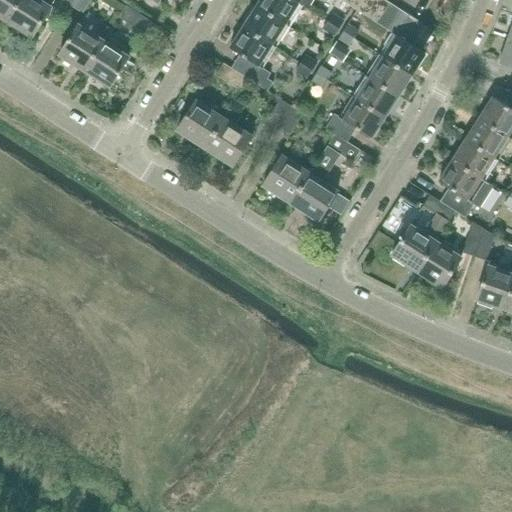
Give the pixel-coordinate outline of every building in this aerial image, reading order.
[(0,0),(0,17),(6,22),(20,0),(0,0)] [(32,38),(51,8),(38,0),(20,0),(6,22),(32,38)] [(82,14),(90,0),(75,0),(71,7),(82,14)] [(298,4),(299,4),(292,0),(261,0),(258,6),(256,5),(256,6),(285,25),(286,24),(285,23),(297,3),(298,4)] [(292,0),(299,4),(299,3),(307,9),(313,0),(292,0)] [(352,8),(356,0),(342,0),(342,1),(352,8)] [(367,18),(378,0),(363,0),(357,11),(367,18)] [(376,24),(390,4),(383,0),(378,0),(367,18),(376,24)] [(386,30),(400,10),(390,4),(376,24),(386,30)] [(144,34),(151,22),(126,6),(119,18),(144,34)] [(285,25),(256,6),(257,7),(244,27),(243,26),(243,27),(272,45),(271,44),(284,24),(285,25)] [(396,37),(409,17),(400,10),(386,30),(396,37)] [(328,22),(338,29),(343,22),(332,15),(328,22)] [(406,43),(419,23),(409,17),(396,37),(406,43)] [(333,37),(338,29),(328,22),(323,30),(333,37)] [(420,51),(433,32),(419,23),(406,43),(396,37),(396,38),(397,38),(384,58),(383,58),(412,77),(412,76),(411,75),(424,55),(424,56),(425,55),(420,51)] [(84,71),(103,41),(78,25),(59,55),(84,71)] [(343,33),(354,40),(358,32),(348,25),(343,33)] [(272,46),(272,45),(243,27),(242,27),(244,28),(231,48),(230,48),(229,49),(240,55),(258,67),(259,66),(258,65),(271,45),(272,46)] [(349,47),(354,40),(343,33),(338,40),(349,47)] [(511,68),(511,41),(508,40),(500,63),(499,63),(499,64),(511,68)] [(129,57),(103,41),(84,71),(109,88),(129,57)] [(265,71),(258,67),(240,55),(231,69),(249,80),(263,89),(268,81),(262,77),(265,71)] [(301,64),(312,71),(316,64),(305,57),(301,64)] [(411,77),(412,77),(383,58),(382,59),(383,59),(371,79),(370,78),(369,79),(398,98),(399,97),(397,96),(410,76),(411,77)] [(249,80),(231,69),(223,64),(215,75),(241,92),(249,80)] [(307,78),(312,71),(301,64),(296,71),(307,78)] [(316,74),(327,81),(332,74),(321,67),(316,74)] [(323,88),(327,81),(316,74),(312,81),(323,88)] [(398,98),(369,79),(370,80),(357,100),(356,99),(356,100),(385,118),(384,117),(397,97),(398,98)] [(511,140),(511,138),(511,91),(510,91),(502,104),(492,98),(492,99),(480,119),(479,118),(478,119),(507,137),(508,138),(511,140)] [(275,132),(291,107),(280,100),(264,125),(275,132)] [(385,119),(385,118),(356,100),(357,101),(344,121),(343,120),(342,121),(352,127),(371,139),(372,138),(371,138),(383,118),(385,119)] [(205,148),(224,119),(195,101),(177,131),(205,148)] [(291,107),(275,132),(287,140),(304,115),(291,107)] [(233,166),(252,137),(235,126),(241,116),(230,109),(224,119),(205,148),(233,166)] [(342,121),(343,120),(336,115),(326,129),(335,135),(343,140),(352,127),(342,121)] [(508,138),(507,137),(478,119),(479,120),(466,140),(465,139),(465,140),(494,158),(495,158),(493,157),(506,137),(507,138),(508,138)] [(360,151),(343,140),(335,135),(327,147),(352,163),(360,151)] [(494,159),(494,158),(465,140),(466,141),(453,161),(452,160),(451,161),(481,180),(481,179),(480,178),(493,158),(494,159)] [(291,203),(310,174),(282,157),(263,186),(291,203)] [(481,180),(451,161),(452,162),(440,182),(439,181),(438,182),(449,189),(440,203),(454,212),(465,218),(474,204),(467,199),(480,179),(481,180)] [(323,183),(327,177),(313,168),(310,174),(291,203),(318,221),(337,192),(323,183)] [(454,212),(440,203),(429,196),(423,206),(435,215),(447,223),(454,212)] [(448,223),(447,223),(435,215),(423,234),(410,226),(391,256),(416,272),(435,243),(448,223)] [(475,257),(484,230),(473,223),(462,253),(475,257)] [(494,237),(489,233),(484,230),(475,257),(485,261),(494,237)] [(442,288),(461,259),(435,243),(416,272),(442,288)] [(504,310),(511,287),(511,274),(488,266),(476,300),(504,310)]
